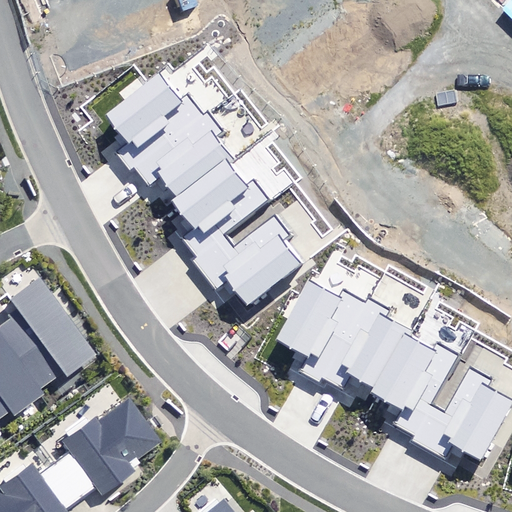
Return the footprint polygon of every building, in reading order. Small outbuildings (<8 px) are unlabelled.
[(187,232),(181,237),(194,255),(190,258),(215,291),(228,280),(247,305),(302,263),(283,238),(289,234),(273,214),(230,246),(222,235),(267,201),(251,180),(246,183),(230,163),(234,160),(216,136),(222,131),(206,111),(202,114),(187,94),(181,99),(160,72),(104,115),(126,144),(114,153),(128,171),(132,168),(147,187),(159,178),(175,198),(172,201),(185,219),(180,223),(187,232)] [(0,419),(93,350),(35,272),(3,297),(15,312),(0,323),(0,419)] [(397,415),(393,422),(413,434),(410,439),(445,459),(453,445),(480,461),(511,406),(511,398),(489,385),(492,379),(470,366),(443,412),(430,405),(459,356),(436,343),(433,348),(411,335),(414,331),(388,315),(391,309),(369,296),(367,300),(345,288),(341,295),(312,277),(276,339),(307,357),(300,370),(319,381),(322,376),(343,389),(351,375),(374,389),(371,393),(391,404),(387,409),(397,415)] [(230,390),(212,399),(231,435),(249,425),(230,390)] [(0,492),(0,511),(66,511),(64,510),(95,488),(100,495),(136,469),(132,464),(162,443),(130,399),(99,421),(95,416),(61,440),(69,452),(39,473),(33,464),(0,487),(3,490),(0,492)] [(235,511),(223,498),(206,511),(235,511)]
